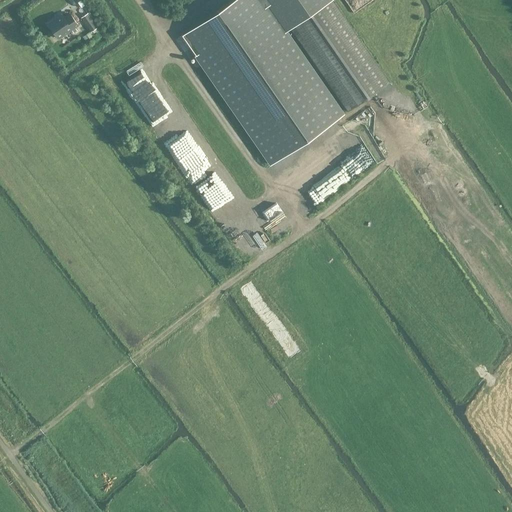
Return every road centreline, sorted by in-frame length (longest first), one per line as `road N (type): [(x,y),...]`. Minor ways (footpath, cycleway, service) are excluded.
road 1 (track): [(391,127),(401,147),(395,158),(0,466)]
road 2 (track): [(304,227),(142,0)]
